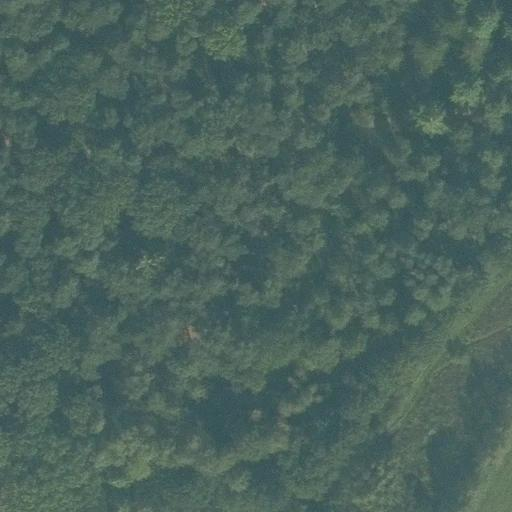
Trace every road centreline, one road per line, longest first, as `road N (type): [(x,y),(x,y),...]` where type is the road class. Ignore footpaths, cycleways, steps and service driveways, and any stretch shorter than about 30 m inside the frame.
road 1 (track): [(511,272),(324,484),(303,495),(240,469),(22,454),(18,511)]
road 2 (track): [(0,453),(22,454),(63,0)]
road 3 (track): [(393,113),(240,469)]
road 4 (track): [(393,113),(351,107),(170,0)]
road 5 (track): [(439,0),(393,113)]
road 6 (track): [(511,133),(452,115),(393,113)]
